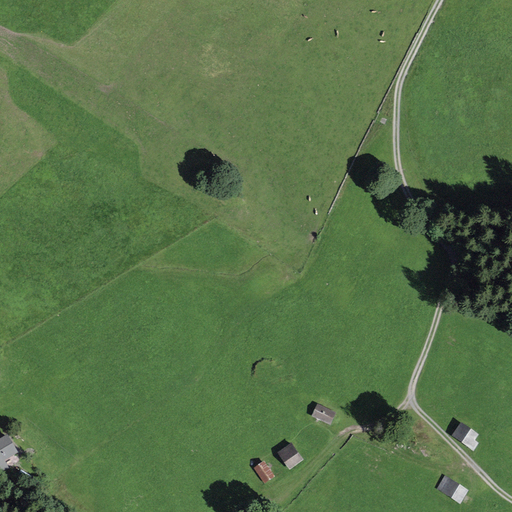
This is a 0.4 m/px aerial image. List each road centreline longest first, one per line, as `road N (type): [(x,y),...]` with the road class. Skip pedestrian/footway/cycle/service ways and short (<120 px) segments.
road 1 (track): [(251,504),(346,431),(395,413),(415,382),(454,263),(400,167),(398,85),(438,0)]
road 2 (track): [(409,398),(486,478),(511,492)]
